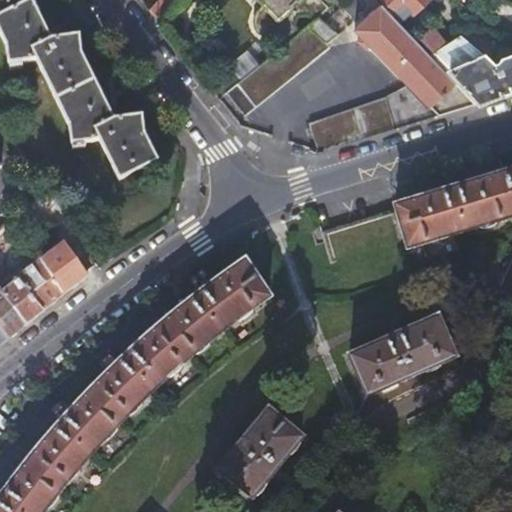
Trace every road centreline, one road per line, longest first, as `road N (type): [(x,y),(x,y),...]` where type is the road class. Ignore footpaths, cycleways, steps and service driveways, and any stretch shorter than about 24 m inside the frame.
road 1 (residential): [(253,206),(83,309),(0,380)]
road 2 (residential): [(253,206),(511,119)]
road 3 (residential): [(102,0),(222,151),(253,206)]
